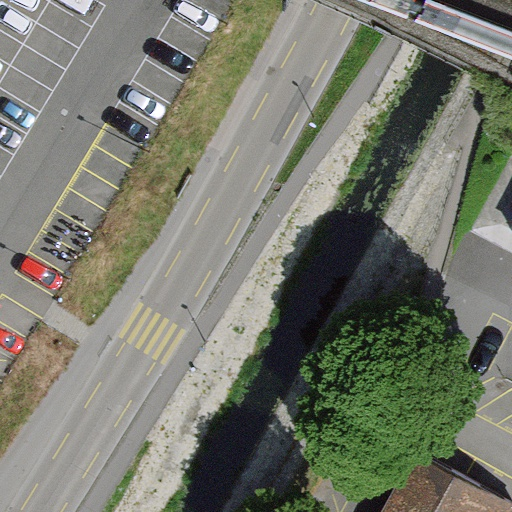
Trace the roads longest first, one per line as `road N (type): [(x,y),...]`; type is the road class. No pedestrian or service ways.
road 1 (unclassified): [(339,0),(39,511)]
road 2 (residential): [(358,511),(461,320),(484,305)]
